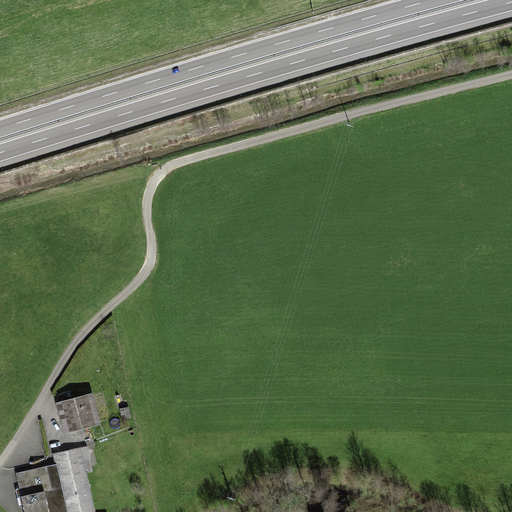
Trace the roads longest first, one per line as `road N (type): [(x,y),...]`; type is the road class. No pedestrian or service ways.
road 1 (residential): [(511,76),(183,159),(156,184),(148,212),(152,253),(141,278),(107,308),(0,460)]
road 2 (motorway): [(0,152),(511,2)]
road 3 (motorway): [(431,0),(0,128)]
